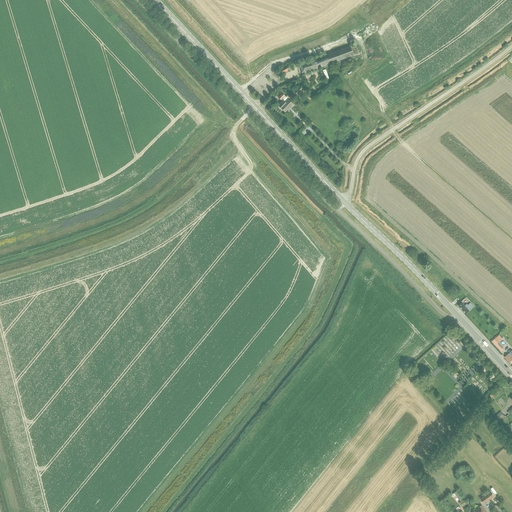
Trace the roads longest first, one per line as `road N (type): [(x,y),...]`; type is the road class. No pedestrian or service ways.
road 1 (secondary): [(344,202),(154,0)]
road 2 (secondary): [(511,374),(344,202)]
road 3 (unclassified): [(344,202),(367,147),(511,45)]
